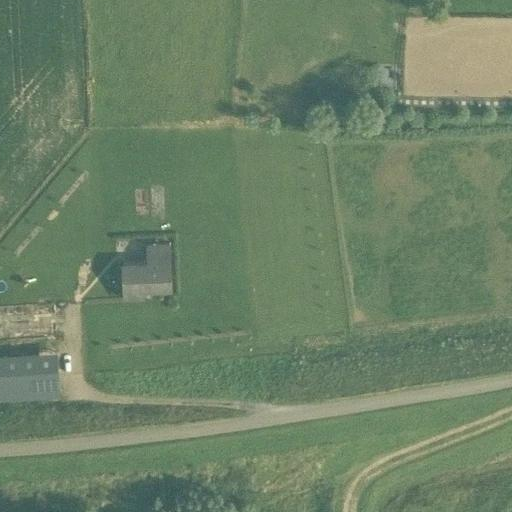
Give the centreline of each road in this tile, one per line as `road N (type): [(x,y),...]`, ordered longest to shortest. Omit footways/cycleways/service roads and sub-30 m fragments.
road 1 (unclassified): [(0,445),(102,440),(511,379)]
road 2 (track): [(511,413),(364,476),(347,511)]
